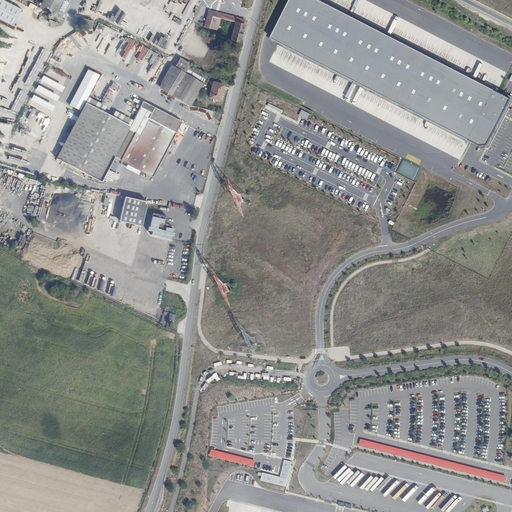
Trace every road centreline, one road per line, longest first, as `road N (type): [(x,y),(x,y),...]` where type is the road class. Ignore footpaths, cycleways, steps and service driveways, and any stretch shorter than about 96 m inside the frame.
road 1 (secondary): [(148,511),(173,434),(200,242),(258,0)]
road 2 (unclassified): [(354,374),(461,359),(511,372)]
